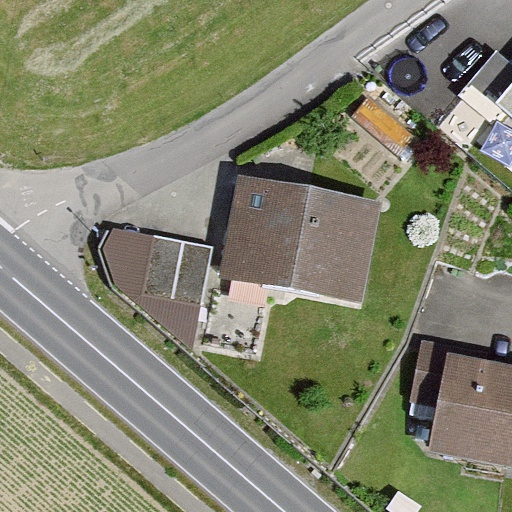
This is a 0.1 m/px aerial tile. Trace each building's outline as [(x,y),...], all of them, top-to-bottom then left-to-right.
[(460,96),(480,114),(511,79),(511,61),(501,51),(460,96)] [(511,86),(498,103),(511,114),(511,86)] [(365,223),(226,196),(205,306),(343,332),(365,223)] [(105,280),(202,302),(215,245),(118,223),(105,280)] [(511,401),(511,375),(438,364),(421,460),(498,475),(511,401)] [(511,401),(498,475),(511,477),(511,401)]
